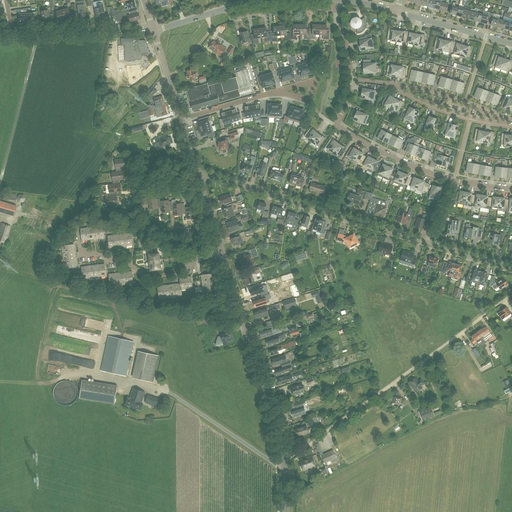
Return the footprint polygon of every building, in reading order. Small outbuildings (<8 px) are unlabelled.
[(432,0),(429,0),(427,7),(434,8),(436,1),(432,0)] [(442,3),(440,10),(446,12),(449,0),(446,0),(445,3),(442,3)] [(436,1),(434,8),(440,10),(442,3),(436,1)] [(98,2),(93,3),(95,10),(94,10),(96,18),(102,16),(102,13),(105,12),(103,4),(99,5),(98,2)] [(125,7),(122,8),(123,12),(125,11),(136,7),(134,2),(127,4),(128,9),(125,9),(125,7)] [(453,2),(449,14),(456,16),(458,8),(455,7),(456,3),(453,2)] [(464,10),(462,17),(468,19),(471,9),(467,8),(468,7),(469,2),(466,2),(465,6),(464,10)] [(471,9),(468,19),(474,21),(476,13),(477,9),(479,5),(476,4),(475,9),(475,10),(471,9)] [(66,9),(62,10),(65,20),(71,18),(68,5),(65,5),(66,9)] [(84,6),(77,7),(78,13),(80,13),(81,20),(86,19),(85,11),(84,8),(84,6)] [(42,12),(44,22),(51,20),(48,11),(49,10),(48,7),(45,8),(45,11),(42,12)] [(59,21),(65,20),(62,10),(59,11),(58,7),(55,8),(59,21)] [(107,8),(106,8),(108,15),(110,15),(115,14),(120,12),(119,9),(114,11),(110,11),(110,10),(112,9),(112,7),(107,8)] [(115,14),(110,15),(111,19),(115,18),(116,19),(117,23),(122,22),(125,22),(125,23),(126,22),(130,21),(131,22),(140,19),(138,13),(136,8),(136,7),(125,11),(123,12),(120,12),(115,14)] [(458,8),(456,16),(462,17),(464,10),(458,8)] [(20,16),(19,16),(19,19),(20,19),(20,23),(24,23),(27,23),(27,14),(27,10),(23,10),(23,14),(20,14),(20,16)] [(33,14),(27,14),(27,23),(30,23),(30,24),(33,24),(33,23),(34,23),(34,17),(37,17),(37,12),(33,12),(33,14)] [(482,15),(480,23),(486,24),(490,13),(487,12),(486,16),(482,15)] [(476,13),(474,21),(480,23),(482,15),(476,13)] [(494,14),(490,25),(497,27),(499,19),(495,18),(496,14),(494,14)] [(366,18),(365,17),(363,19),(361,20),(360,20),(359,19),(358,18),(357,18),(356,18),(355,18),(354,18),(353,19),(352,20),(351,21),(351,22),(351,23),(351,24),(351,25),(352,26),(352,27),(353,27),(354,28),(355,28),(356,29),(357,29),(357,34),(358,34),(360,33),(361,33),(363,32),(364,31),(365,30),(366,28),(366,27),(367,26),(367,24),(367,23),(367,21),(366,20),(366,18)] [(499,19),(497,27),(503,29),(505,21),(499,19)] [(505,21),(503,29),(509,30),(511,23),(505,21)] [(297,39),(297,34),(300,34),(300,25),(293,25),(294,32),(291,33),(291,39),(297,39)] [(307,25),(300,25),(300,34),(302,34),(302,38),(304,38),(304,39),(310,39),(310,32),(307,32),(307,25)] [(316,34),(320,34),(320,25),(313,25),(313,32),(310,32),(310,39),(316,39),(316,34)] [(327,26),(320,25),(320,34),(323,35),(323,39),(329,40),(330,33),(327,33),(327,26)] [(274,34),(271,35),(272,41),(272,42),(278,41),(278,36),(281,36),(280,26),(274,27),(274,34)] [(287,26),(280,26),(281,36),(285,35),(285,38),(288,38),(288,40),(291,40),(291,39),(291,33),(287,33),(287,26)] [(267,28),(260,29),(262,38),(266,37),(267,42),(272,41),(271,35),(271,34),(268,34),(267,28)] [(255,37),(252,37),(253,44),(259,43),(258,39),(262,38),(260,29),(254,30),(255,37)] [(391,40),(390,41),(397,41),(398,31),(393,30),(394,29),(389,29),(388,39),(391,40)] [(242,38),(239,39),(240,44),(249,43),(249,41),(250,41),(248,31),(241,33),(242,38)] [(403,42),(405,42),(407,32),(403,31),(403,32),(398,31),(397,41),(403,42)] [(412,32),(407,32),(405,42),(408,42),(408,43),(414,44),(416,34),(411,33),(412,32)] [(420,35),(416,34),(414,44),(420,46),(420,45),(423,45),(425,35),(421,34),(420,35)] [(136,38),(121,39),(122,46),(125,46),(125,61),(135,61),(136,61),(137,59),(138,60),(139,60),(140,60),(141,59),(142,58),(142,57),(142,56),(150,54),(145,40),(144,39),(143,39),(142,39),(141,40),(141,41),(137,41),(136,38)] [(373,48),(371,38),(359,41),(361,45),(359,46),(360,51),(373,48)] [(437,38),(434,48),(437,49),(443,51),(445,41),(441,39),(437,38)] [(214,41),(212,45),(209,48),(214,51),(214,52),(221,57),(227,49),(221,45),(220,46),(214,41)] [(449,52),(452,52),(455,42),(450,41),(450,42),(445,41),(443,51),(449,52)] [(454,53),(454,54),(460,55),(463,46),(463,45),(459,44),(459,43),(455,42),(452,52),(454,53)] [(463,45),(463,46),(460,55),(466,57),(466,56),(469,57),(472,47),(468,46),(467,47),(463,45)] [(235,50),(235,49),(231,46),(227,52),(231,55),(233,51),(234,52),(235,50)] [(495,67),(501,69),(505,59),(500,57),(501,57),(496,55),(493,65),(496,66),(495,67)] [(309,60),(303,62),(304,64),(307,75),(311,74),(311,73),(313,72),(312,69),(313,69),(312,67),(315,66),(313,59),(309,60)] [(507,70),(510,71),(511,65),(511,60),(509,60),(505,59),(501,69),(507,71),(507,70)] [(297,64),(298,66),(299,70),(300,73),(301,76),(303,75),(303,76),(307,75),(304,64),(303,62),(297,64)] [(362,73),(376,73),(375,63),(364,63),(364,68),(362,68),(362,73)] [(396,76),(398,66),(392,65),(391,66),(388,65),(387,76),(391,76),(396,76)] [(290,66),(284,67),(285,70),(288,81),(292,79),(294,78),(293,75),(294,75),(293,72),(292,72),(291,68),(291,66),(290,66)] [(404,68),(404,67),(398,66),(396,76),(400,77),(400,78),(405,79),(407,68),(404,68)] [(188,74),(186,75),(188,79),(189,79),(190,82),(196,80),(195,78),(198,78),(196,71),(195,67),(192,68),(191,68),(189,68),(188,69),(189,71),(187,71),(188,74)] [(193,111),(241,97),(239,90),(240,89),(252,85),(248,69),(235,73),(237,77),(236,78),(221,82),(222,83),(210,86),(210,83),(189,89),(188,91),(191,102),(193,111)] [(285,70),(279,72),(280,76),(280,79),(281,79),(282,82),(284,81),(284,82),(288,81),(285,70)] [(410,80),(416,81),(418,71),(412,70),(410,80)] [(269,86),(273,85),(273,84),(275,84),(274,81),(273,78),(272,74),(266,75),(269,86)] [(433,85),(436,75),(430,74),(427,83),(433,85)] [(265,87),(269,86),(266,75),(259,77),(261,81),(260,81),(261,84),(262,84),(262,87),(265,87)] [(438,86),(444,88),(447,78),(441,77),(438,86)] [(444,88),(450,89),(453,80),(447,78),(444,88)] [(450,89),(456,91),(459,82),(453,80),(450,89)] [(456,91),(462,93),(465,83),(459,82),(456,91)] [(102,89),(104,90),(112,92),(114,86),(106,84),(103,83),(102,89)] [(157,91),(152,87),(147,93),(147,94),(145,95),(149,99),(151,97),(157,91)] [(474,97),(480,99),(483,90),(478,87),(474,97)] [(373,100),(374,91),(363,88),(362,93),(360,93),(359,98),(373,100)] [(480,99),(486,101),(489,92),(483,90),(480,99)] [(486,101),(491,103),(495,94),(489,92),(486,101)] [(385,105),(390,108),(395,99),(391,97),(392,96),(388,94),(383,103),(385,104),(385,105)] [(501,96),(495,94),(491,103),(497,105),(501,96)] [(153,105),(152,105),(153,109),(154,108),(155,108),(157,107),(165,105),(163,96),(154,99),(155,100),(156,105),(154,106),(153,105)] [(506,108),(510,110),(511,105),(511,99),(509,98),(508,98),(506,97),(501,107),(506,109),(506,108)] [(390,108),(395,111),(396,110),(398,112),(404,103),(400,100),(399,101),(395,99),(390,108)] [(157,107),(155,108),(155,109),(157,117),(159,117),(168,115),(165,105),(157,107)] [(255,107),(252,107),(254,117),(261,116),(259,105),(255,106),(255,107)] [(254,117),(252,107),(251,107),(249,108),(249,107),(244,107),(245,113),(242,113),(243,119),(254,117)] [(284,120),(283,123),(286,124),(287,120),(288,119),(294,121),(294,119),(298,108),(294,107),(293,108),(291,107),(290,110),(289,113),(288,117),(285,116),(284,120)] [(419,110),(415,108),(414,109),(410,107),(405,118),(414,122),(419,110)] [(294,119),(294,121),(300,123),(301,121),(302,117),(303,114),(304,111),(302,110),(298,108),(294,119)] [(229,112),(229,113),(232,123),(242,120),(240,114),(237,115),(236,109),(231,111),(231,112),(229,112)] [(138,113),(140,119),(149,116),(147,111),(138,113)] [(364,124),(368,115),(357,111),(355,115),(354,114),(352,119),(364,124)] [(232,123),(229,113),(228,113),(226,113),(226,112),(221,114),(222,119),(219,120),(221,126),(232,123)] [(199,130),(210,127),(208,121),(210,120),(209,116),(203,118),(204,121),(201,122),(198,123),(199,125),(198,126),(199,130)] [(425,127),(434,131),(439,118),(434,117),(434,118),(429,116),(425,127)] [(455,138),(459,125),(454,123),(453,125),(449,123),(445,135),(455,138)] [(212,133),(210,127),(199,130),(200,134),(201,134),(202,136),(204,135),(205,135),(207,134),(208,138),(215,136),(214,132),(212,133)] [(307,138),(311,142),(318,133),(314,131),(315,130),(311,127),(305,136),(307,137),(307,138)] [(146,129),(133,133),(135,138),(148,134),(146,129)] [(238,135),(237,129),(228,132),(231,140),(235,139),(235,136),(238,135)] [(477,141),(483,142),(485,132),(481,131),(481,130),(476,129),(474,140),(477,140),(477,141)] [(387,133),(382,130),(377,138),(383,141),(387,133)] [(490,132),(490,133),(485,132),(483,142),(489,143),(492,143),(494,133),(490,132)] [(319,147),(326,138),(322,136),(318,133),(311,142),(316,146),(317,145),(319,147)] [(383,141),(388,144),(393,135),(387,133),(383,141)] [(502,134),(501,144),(504,145),(504,146),(504,148),(509,148),(510,146),(511,136),(507,135),(507,134),(502,134)] [(388,144),(394,146),(398,138),(393,135),(388,144)] [(158,140),(156,141),(157,145),(159,144),(161,148),(171,145),(170,144),(173,143),(172,137),(169,138),(168,137),(158,140)] [(219,146),(218,146),(219,150),(220,149),(220,150),(222,150),(223,153),(227,152),(226,149),(228,148),(227,144),(228,144),(227,140),(228,140),(227,138),(224,138),(224,141),(219,142),(220,144),(219,145),(219,146)] [(331,138),(325,146),(326,147),(327,148),(326,150),(331,155),(333,152),(338,143),(335,141),(335,140),(332,138),(331,138)] [(403,141),(398,138),(394,146),(399,149),(403,141)] [(405,152),(411,154),(414,145),(415,142),(409,140),(409,141),(407,140),(403,150),(405,151),(405,152)] [(333,152),(331,155),(337,157),(338,156),(338,155),(341,157),(347,148),(343,145),(342,146),(339,144),(338,143),(333,152)] [(420,148),(414,145),(411,154),(416,156),(420,148)] [(347,154),(345,157),(347,158),(347,159),(352,162),(353,159),(359,151),(354,148),(353,149),(351,147),(347,154)] [(416,156),(422,158),(425,150),(420,148),(416,156)] [(431,152),(425,150),(422,158),(428,161),(431,152)] [(353,159),(352,162),(356,165),(357,164),(360,165),(361,163),(363,161),(365,156),(363,155),(364,153),(359,151),(353,159)] [(436,151),(434,157),(438,158),(436,164),(442,165),(444,156),(442,156),(442,153),(436,151)] [(248,165),(246,172),(247,172),(247,173),(249,174),(250,173),(253,166),(253,167),(256,158),(251,156),(250,159),(251,159),(251,162),(250,165),(248,165)] [(361,163),(360,165),(362,166),(362,168),(367,171),(369,168),(373,159),(368,156),(368,158),(365,156),(363,161),(361,163)] [(451,156),(450,158),(444,156),(442,165),(448,167),(450,160),(453,161),(454,157),(451,156)] [(260,162),(256,174),(263,176),(268,159),(265,157),(263,163),(260,162)] [(115,160),(116,172),(123,171),(123,168),(124,168),(124,166),(128,166),(127,158),(115,160)] [(369,168),(367,171),(372,173),(373,170),(374,170),(377,171),(378,169),(380,164),(377,163),(378,161),(373,159),(369,168)] [(244,163),(241,170),(243,171),(243,172),(245,172),(246,172),(248,165),(250,165),(251,162),(249,161),(247,161),(245,160),(244,163)] [(378,169),(377,171),(379,173),(378,176),(383,178),(384,176),(388,166),(383,164),(381,170),(378,169)] [(384,176),(383,178),(388,180),(391,181),(392,179),(393,176),(391,175),(393,169),(388,166),(384,176)] [(273,168),(273,170),(270,178),(276,180),(278,170),(279,171),(279,169),(274,167),(273,168)] [(276,180),(282,182),(285,174),(281,172),(281,171),(279,171),(278,170),(276,180)] [(112,172),(113,184),(120,184),(120,183),(119,179),(125,178),(124,171),(123,171),(116,172),(112,172)] [(392,179),(391,181),(394,182),(393,183),(399,185),(400,183),(404,173),(399,171),(396,177),(393,176),(392,179)] [(292,175),(289,183),(292,184),(292,185),(296,186),(298,177),(294,176),(295,174),(293,173),(292,175)] [(400,183),(399,185),(404,187),(405,185),(405,184),(408,185),(409,183),(406,181),(409,175),(404,173),(400,183)] [(298,177),(296,186),(300,187),(300,186),(302,187),(304,179),(305,176),(302,176),(302,178),(298,177)] [(411,187),(416,189),(419,179),(414,177),(412,184),(409,183),(408,185),(411,186),(411,187)] [(312,180),(310,179),(308,185),(311,186),(310,190),(324,194),(326,187),(312,183),(312,180)] [(424,191),(427,183),(424,182),(425,181),(419,179),(416,189),(421,191),(420,193),(423,194),(424,191)] [(108,194),(108,197),(116,196),(116,191),(121,191),(121,183),(120,183),(120,184),(113,184),(109,185),(110,193),(108,194)] [(429,197),(429,199),(436,199),(439,199),(439,198),(443,187),(438,185),(437,187),(433,185),(429,197)] [(350,193),(347,200),(354,203),(358,205),(360,198),(366,199),(366,198),(369,199),(371,193),(362,191),(361,193),(358,191),(357,195),(350,193)] [(463,205),(464,202),(466,192),(461,191),(460,193),(457,192),(455,203),(463,205)] [(470,203),(472,203),(474,195),(471,195),(471,194),(466,192),(464,202),(463,205),(469,206),(469,203),(469,204),(470,203)] [(20,194),(17,198),(19,202),(23,202),(25,199),(24,195),(20,194)] [(219,199),(218,201),(219,203),(221,203),(221,204),(225,203),(225,204),(231,202),(233,201),(230,194),(228,195),(219,198),(219,199)] [(477,196),(474,195),(472,203),(472,206),(480,208),(482,195),(477,195),(477,196)] [(489,206),(490,198),(488,198),(488,196),(482,195),(480,208),(489,209),(489,206)] [(103,206),(104,210),(113,208),(113,204),(118,203),(117,196),(116,196),(108,197),(105,197),(106,206),(103,206)] [(156,197),(144,198),(145,205),(150,204),(151,209),(158,209),(158,208),(157,208),(157,199),(156,197)] [(370,202),(369,205),(372,206),(376,208),(374,212),(374,214),(384,217),(387,207),(385,207),(386,202),(378,200),(375,198),(371,197),(370,202)] [(492,207),(498,208),(499,198),(493,197),(493,198),(490,198),(489,206),(492,206),(492,207)] [(505,198),(499,198),(498,208),(498,211),(503,211),(506,211),(506,208),(507,200),(504,200),(505,198)] [(160,199),(157,199),(157,208),(158,208),(162,207),(163,213),(170,212),(170,211),(169,202),(169,200),(160,201),(160,199)] [(0,200),(0,212),(13,216),(17,206),(0,200)] [(172,201),(169,202),(170,211),(175,211),(175,216),(182,215),(182,214),(181,206),(182,206),(181,203),(173,204),(172,201)] [(257,201),(255,208),(258,209),(261,210),(260,213),(263,214),(264,211),(265,211),(267,204),(260,202),(257,201)] [(185,205),(182,206),(181,206),(182,214),(185,214),(185,215),(187,215),(187,219),(195,218),(194,207),(185,208),(185,205)] [(222,209),(225,217),(227,216),(228,218),(235,216),(232,206),(222,209)] [(277,222),(282,224),(284,217),(281,216),(283,209),(273,206),(272,211),(272,212),(272,214),(279,216),(277,222)] [(404,224),(405,224),(407,217),(410,218),(413,209),(410,208),(408,214),(400,212),(397,221),(401,222),(401,224),(403,224),(404,224)] [(298,220),(296,220),(295,219),(297,214),(289,212),(287,217),(286,221),(287,221),(286,224),(293,225),(292,228),(296,229),(298,220)] [(418,217),(415,227),(423,229),(424,224),(425,223),(429,224),(432,217),(423,214),(422,219),(418,217)] [(311,218),(304,216),(302,223),(303,223),(302,226),(308,228),(311,218)] [(323,221),(316,219),(313,229),(317,230),(316,232),(323,234),(326,226),(322,225),(323,221)] [(240,224),(239,225),(237,220),(227,223),(230,232),(240,229),(240,228),(241,228),(240,224)] [(447,235),(455,236),(455,231),(459,231),(460,221),(452,220),(452,224),(447,223),(447,228),(448,229),(447,235)] [(0,241),(5,243),(10,226),(1,224),(0,227),(0,241)] [(466,228),(464,238),(471,239),(472,236),(473,237),(473,238),(477,238),(479,228),(473,227),(470,227),(468,228),(466,228)] [(488,242),(497,245),(499,240),(503,241),(505,233),(501,232),(500,236),(491,233),(490,234),(489,233),(488,237),(486,240),(488,242)] [(349,237),(339,234),(337,240),(347,243),(349,249),(359,243),(354,234),(349,237)] [(237,237),(232,238),(234,246),(243,244),(240,236),(237,238),(237,237)] [(381,243),(378,252),(390,255),(393,247),(381,243)] [(244,257),(239,258),(241,264),(244,263),(245,265),(246,265),(248,265),(249,264),(248,262),(252,261),(252,258),(254,257),(258,256),(256,249),(249,251),(250,255),(247,256),(246,255),(244,255),(244,257)] [(417,258),(413,257),(414,254),(410,252),(410,253),(403,251),(401,259),(406,261),(406,262),(415,265),(417,258)] [(295,255),(297,261),(307,258),(305,252),(295,255)] [(159,253),(149,254),(151,270),(161,269),(159,253)] [(431,257),(429,263),(434,264),(433,267),(436,268),(436,265),(437,265),(438,259),(431,257)] [(286,262),(280,266),(283,270),(289,266),(286,262)] [(449,275),(452,276),(456,264),(450,262),(447,270),(451,271),(451,272),(450,273),(449,275)] [(461,266),(456,264),(452,276),(455,277),(456,275),(455,274),(456,273),(460,274),(461,271),(460,270),(461,269),(462,266),(461,266)] [(475,284),(477,285),(481,272),(480,272),(480,271),(476,270),(476,271),(475,270),(472,281),(476,283),(475,284)] [(483,273),(481,272),(477,285),(479,286),(480,285),(484,286),(488,274),(487,274),(487,273),(483,272),(483,273)] [(246,285),(248,284),(255,282),(254,281),(252,273),(243,276),(246,285)] [(508,285),(503,279),(496,284),(495,283),(494,283),(491,282),(490,285),(491,286),(494,290),(496,288),(498,287),(500,290),(508,285)] [(269,293),(268,290),(264,292),(263,286),(258,287),(258,286),(254,288),(254,289),(250,290),(252,296),(260,293),(261,296),(269,293)] [(462,290),(456,288),(453,296),(460,298),(462,290)] [(319,290),(311,293),(313,298),(316,297),(318,303),(323,302),(319,290)] [(270,302),(269,299),(271,298),(270,294),(262,297),(262,299),(254,301),(255,307),(267,304),(267,303),(270,302)] [(297,306),(296,304),(295,298),(282,302),(285,310),(297,306)] [(502,319),(505,317),(506,317),(511,314),(506,307),(501,311),(502,311),(498,314),(502,319)] [(261,318),(264,317),(269,316),(266,308),(254,312),(256,318),(261,317),(261,318)] [(268,330),(260,332),(262,337),(269,335),(273,334),(274,335),(280,333),(278,326),(272,328),(271,327),(267,328),(268,330)] [(482,329),(477,333),(485,344),(487,343),(486,341),(493,336),(486,327),(483,330),(482,329)] [(225,334),(221,335),(223,342),(227,340),(228,343),(231,342),(231,340),(233,339),(231,332),(225,334)] [(478,345),(481,343),(483,346),(485,344),(477,333),(471,337),(473,339),(471,340),(473,344),(476,342),(478,345)] [(284,335),(267,341),(268,346),(280,342),(280,341),(284,339),(285,337),(284,335)] [(127,376),(132,350),(134,342),(108,336),(101,371),(127,376)] [(281,346),(281,347),(277,348),(269,350),(271,355),(279,353),(278,351),(283,350),(282,349),(294,346),(293,341),(289,342),(289,343),(281,346)] [(475,348),(472,351),(476,358),(480,355),(475,348)] [(139,351),(133,379),(153,383),(159,356),(139,351)] [(286,355),(281,356),(278,357),(278,358),(272,360),(274,366),(281,364),(282,367),(290,365),(289,361),(288,361),(286,355)] [(285,372),(289,370),(292,369),(291,366),(288,367),(283,368),(276,370),(277,376),(285,373),(285,372)] [(285,377),(278,378),(280,385),(287,383),(293,381),(292,375),(285,377)] [(409,383),(416,392),(422,388),(421,387),(425,384),(421,379),(417,382),(415,378),(409,383)] [(82,380),(79,398),(114,404),(117,386),(82,380)] [(292,387),(294,395),(301,393),(301,394),(303,393),(305,392),(302,384),(292,387)] [(129,399),(126,405),(132,407),(133,404),(137,406),(136,409),(141,411),(144,404),(141,403),(142,401),(143,401),(146,393),(135,389),(132,397),(133,397),(132,400),(129,399)] [(148,395),(145,402),(156,407),(159,399),(148,395)] [(392,401),(394,403),(395,405),(398,406),(401,404),(403,402),(403,400),(402,398),(399,395),(397,395),(395,397),(393,398),(392,401)] [(296,409),(302,407),(302,406),(308,404),(306,400),(295,404),(296,409)] [(441,411),(434,413),(431,406),(418,412),(422,421),(435,416),(442,414),(441,411)] [(304,407),(300,408),(292,411),(294,417),(302,415),(306,413),(304,407)] [(319,419),(318,417),(313,418),(314,420),(308,422),(310,428),(316,427),(316,425),(318,424),(317,420),(319,419)] [(294,430),(296,437),(305,434),(304,432),(308,431),(307,427),(303,428),(294,430)] [(337,460),(336,458),(337,458),(333,450),(321,455),(325,463),(332,460),(332,463),(337,460)] [(300,459),(303,471),(316,467),(312,455),(300,459)] [(325,467),(321,469),(324,477),(329,475),(325,467)]
